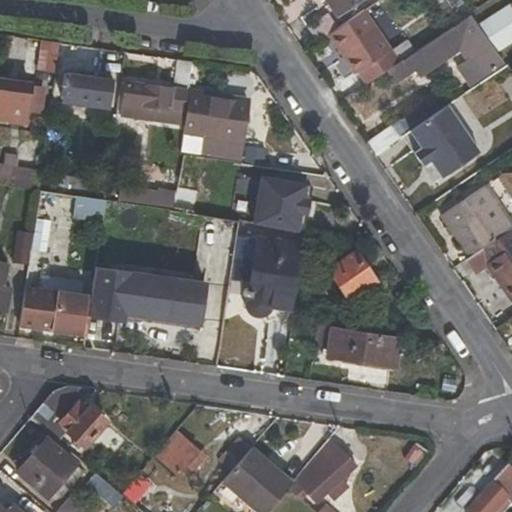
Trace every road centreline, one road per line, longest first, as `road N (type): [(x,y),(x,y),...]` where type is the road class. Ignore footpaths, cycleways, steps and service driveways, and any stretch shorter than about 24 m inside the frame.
road 1 (residential): [(43,367),(479,425)]
road 2 (residential): [(269,44),(511,394)]
road 3 (residential): [(0,5),(269,44)]
